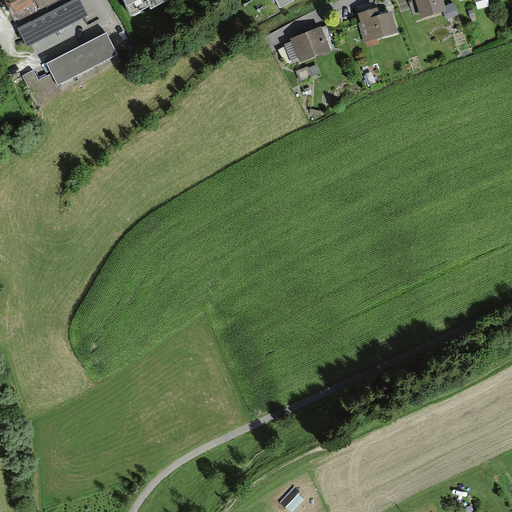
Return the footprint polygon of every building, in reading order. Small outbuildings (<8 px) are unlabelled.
[(26,0),(10,0),(5,3),(14,22),(32,13),(26,0)] [(85,16),(77,0),(20,29),(28,44),(85,16)] [(34,0),(41,11),(62,0),(34,0)] [(121,0),(131,17),(149,7),(151,10),(168,0),(121,0)] [(437,0),(416,0),(422,18),(444,12),(446,19),(456,16),(453,6),(440,10),(437,0)] [(373,11),(358,16),(367,45),(394,36),(388,15),(376,19),(373,11)] [(326,50),(317,30),(291,42),(300,62),(326,50)] [(117,63),(103,37),(44,68),(48,77),(38,82),(33,73),(22,78),(36,105),(117,63)] [(306,70),(294,74),(298,83),(309,79),(306,70)]
